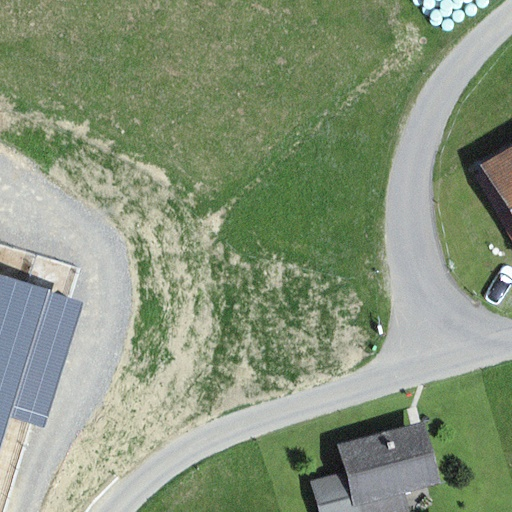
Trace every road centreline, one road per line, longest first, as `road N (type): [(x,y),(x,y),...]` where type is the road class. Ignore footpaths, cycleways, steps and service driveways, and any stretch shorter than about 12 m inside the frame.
road 1 (unclassified): [(115,511),(183,451),(511,342)]
road 2 (track): [(446,360),(411,222),(418,144),(443,81),(511,14)]
